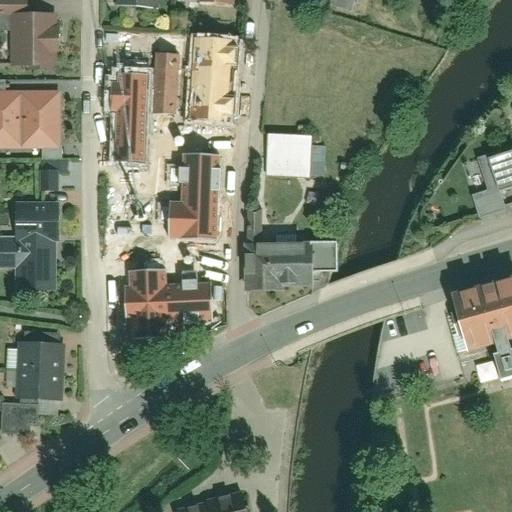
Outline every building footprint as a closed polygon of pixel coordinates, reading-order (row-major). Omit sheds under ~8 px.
[(16,71),(62,70),(62,15),(30,15),(30,0),(0,0),(0,29),(15,29),(16,71)] [(229,123),(236,45),(196,41),(189,120),(229,123)] [(181,58),(157,56),(153,115),(178,117),(181,58)] [(148,78),(119,77),(119,83),(113,83),(112,116),(118,116),(116,163),(145,163),(148,78)] [(6,93),(0,93),(0,150),(58,151),(58,94),(6,93)] [(319,180),(321,136),(273,133),(270,178),(319,180)] [(511,151),(474,165),(489,207),(511,199),(511,151)] [(169,203),(168,240),(218,242),(220,159),(184,158),(182,204),(169,203)] [(17,296),(65,296),(66,206),(24,206),(23,241),(0,240),(0,271),(18,271),(17,296)] [(333,271),(332,246),(249,248),(250,294),(278,293),(278,283),(311,282),(311,272),(333,271)] [(124,289),(125,326),(132,325),(133,340),(171,339),(170,323),(210,321),(209,286),(166,288),(165,272),(130,274),(131,289),(124,289)] [(511,287),(447,307),(465,364),(511,349),(511,287)] [(40,409),(64,410),(69,348),(22,347),(17,409),(40,409)] [(2,409),(2,439),(20,439),(20,430),(31,431),(31,422),(40,422),(40,409),(17,409),(2,409)] [(171,511),(244,511),(237,486),(170,506),(171,511)]
